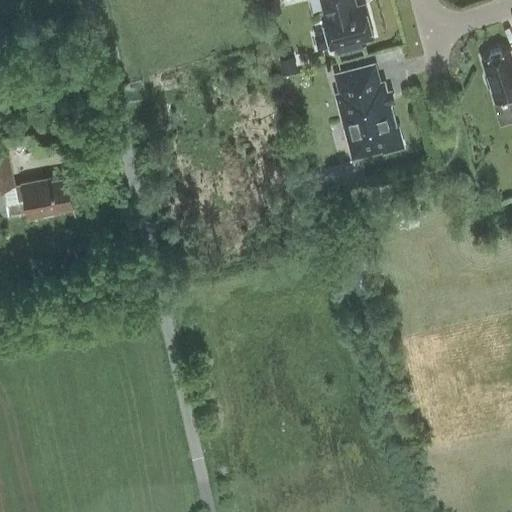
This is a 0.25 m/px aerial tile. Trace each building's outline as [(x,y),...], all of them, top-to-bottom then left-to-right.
[(263,0),(267,15),(281,11),(278,0),(263,0)] [(322,16),(326,32),(315,34),(319,49),(330,46),(330,47),(373,36),(365,5),(355,7),(352,0),(322,0),(326,15),(322,16)] [(502,53),(501,50),(498,49),(491,52),(489,54),(490,56),(482,59),(486,74),(485,77),(487,84),(490,86),(495,101),(493,101),(500,124),(511,120),(511,56),(510,50),(502,53)] [(283,73),(297,69),(294,55),(279,59),(283,73)] [(339,95),(354,154),(381,147),(387,150),(399,147),(402,142),(398,130),(393,127),(382,84),(378,85),(373,66),(338,76),(343,94),(339,95)] [(0,154),(0,186),(2,186),(6,205),(26,201),(29,217),(59,211),(58,208),(73,205),(67,176),(41,181),(41,179),(14,184),(8,153),(0,154)]
